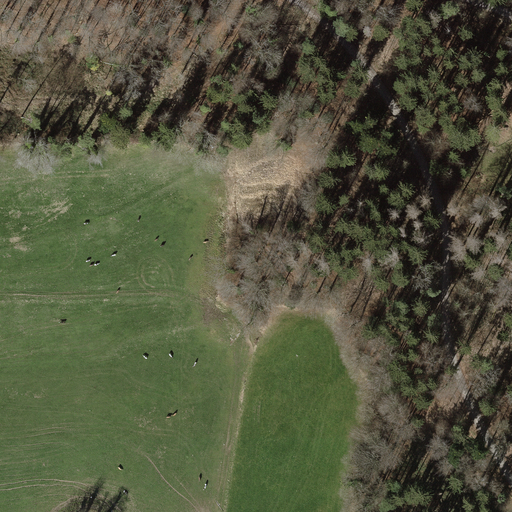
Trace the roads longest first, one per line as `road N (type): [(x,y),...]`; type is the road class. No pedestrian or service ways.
road 1 (track): [(292,0),(361,61),(426,174),(447,239),(453,363),(511,483)]
road 2 (track): [(222,511),(254,369),(224,319),(192,292),(0,285)]
